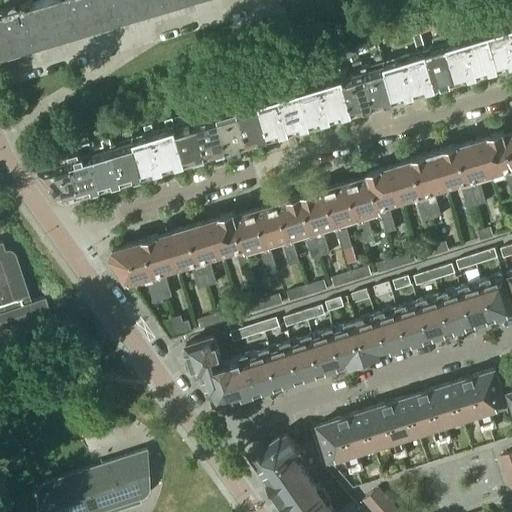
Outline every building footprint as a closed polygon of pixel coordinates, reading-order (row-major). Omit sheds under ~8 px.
[(0,52),(60,34),(49,0),(34,0),(21,4),(19,0),(13,0),(14,1),(9,2),(11,7),(0,10),(0,52)] [(49,0),(60,34),(125,15),(120,0),(49,0)] [(120,0),(125,15),(174,0),(120,0)] [(502,28),(489,32),(500,67),(511,63),(511,32),(510,25),(507,15),(499,18),(502,28)] [(431,19),(419,23),(422,32),(434,28),(431,19)] [(482,34),(468,38),(479,73),(500,67),(489,32),(486,21),(479,24),(482,34)] [(479,73),(468,38),(448,44),(458,79),(479,73)] [(458,79),(448,44),(426,51),(437,86),(458,79)] [(426,51),(385,63),(396,98),(437,86),(426,51)] [(396,98),(385,63),(382,53),(373,55),(377,66),(363,70),(374,105),(396,98)] [(332,117),(353,111),(342,76),(339,65),(332,68),(335,78),(322,82),(332,117)] [(363,70),(342,76),(353,111),(374,105),(363,70)] [(312,123),(332,117),(322,82),(301,88),(312,123)] [(301,88),(280,94),(291,130),(312,123),(301,88)] [(250,103),(239,107),(249,142),(270,136),(259,101),(256,90),(247,93),(250,103)] [(280,94),(259,101),(270,136),(291,130),(280,94)] [(230,109),(218,113),(228,149),(249,142),(239,107),(236,96),(227,99),(230,109)] [(228,149),(218,113),(197,120),(207,155),(228,149)] [(197,120),(176,126),(185,161),(207,155),(197,120)] [(135,139),(144,174),(165,168),(155,132),(152,122),(144,124),(147,135),(135,139)] [(176,126),(155,132),(165,168),(185,161),(176,126)] [(126,141),(114,145),(124,180),(144,174),(135,139),(131,128),(122,130),(126,141)] [(511,129),(505,132),(504,129),(497,131),(508,168),(506,168),(511,190),(511,129)] [(497,131),(474,138),(485,175),(506,168),(508,168),(497,131)] [(94,151),(104,186),(124,180),(114,145),(113,145),(110,135),(102,138),(105,148),(94,151)] [(480,176),(485,175),(474,138),(451,144),(462,181),(460,182),(467,205),(487,200),(480,176)] [(81,193),(104,186),(94,151),(93,151),(90,141),(81,143),(84,154),(71,158),(81,193)] [(451,144),(429,151),(440,188),(460,182),(462,181),(451,144)] [(435,190),(440,188),(429,151),(406,158),(417,195),(416,195),(423,219),(442,213),(435,190)] [(69,197),(81,193),(71,158),(47,166),(39,168),(61,195),(69,197)] [(406,158),(383,165),(394,202),(416,195),(417,195),(406,158)] [(389,203),(394,202),(383,165),(368,169),(370,173),(362,176),(373,211),(381,209),(387,230),(397,227),(389,203)] [(368,213),(373,211),(362,176),(339,182),(350,218),(358,216),(365,240),(375,237),(368,213)] [(339,182),(316,189),(327,225),(335,223),(343,247),(354,244),(346,219),(350,218),(339,182)] [(324,226),(327,225),(316,189),(294,196),(305,232),(312,256),(331,250),(324,226)] [(294,196),(271,203),(282,239),(283,238),(290,263),(301,260),(294,235),(305,232),(294,196)] [(270,242),(282,239),(271,203),(248,209),(259,246),(260,245),(268,270),(278,267),(270,242)] [(247,249),(259,246),(248,209),(236,213),(235,209),(225,212),(236,249),(237,249),(244,273),(253,270),(247,249)] [(213,256),(236,249),(225,212),(202,219),(213,256)] [(211,257),(213,256),(202,219),(179,226),(190,263),(192,262),(199,286),(218,281),(211,257)] [(491,225),(484,227),(487,236),(493,235),(491,225)] [(168,269),(190,263),(179,226),(157,233),(168,269)] [(480,238),(487,236),(484,227),(478,229),(480,238)] [(166,270),(168,269),(157,233),(144,237),(134,240),(145,276),(147,276),(154,300),(173,294),(166,270)] [(0,336),(52,320),(44,295),(30,300),(12,249),(11,248),(10,248),(9,247),(8,247),(7,247),(6,247),(5,247),(4,247),(1,238),(0,238),(0,336)] [(437,242),(440,252),(449,249),(446,239),(437,242)] [(130,280),(145,276),(134,240),(114,246),(112,254),(130,280)] [(430,254),(440,252),(437,242),(427,244),(430,254)] [(504,256),(511,253),(509,243),(501,246),(504,256)] [(487,248),(490,258),(498,255),(495,246),(487,248)] [(480,251),(483,260),(490,258),(487,248),(480,251)] [(406,252),(409,261),(416,259),(413,249),(406,252)] [(483,260),(480,251),(472,253),(475,263),(483,260)] [(409,261),(406,252),(398,254),(402,264),(409,261)] [(475,263),(472,253),(464,255),(467,265),(475,263)] [(402,264),(398,254),(391,256),(394,266),(402,264)] [(460,268),(467,265),(464,255),(457,258),(460,268)] [(394,266),(391,256),(384,259),(387,268),(394,266)] [(387,268),(384,259),(377,261),(380,271),(387,268)] [(456,270),(453,261),(445,263),(448,273),(456,270)] [(448,273),(445,263),(437,266),(440,275),(448,273)] [(369,264),(362,266),(364,275),(372,273),(369,264)] [(357,277),(364,275),(362,266),(354,268),(357,277)] [(440,275),(437,266),(430,268),(433,278),(440,275)] [(357,277),(354,268),(347,270),(350,280),(357,277)] [(433,278),(430,268),(422,271),(425,280),(433,278)] [(342,282),(350,280),(347,270),(339,273),(342,282)] [(417,283),(425,280),(422,271),(414,273),(417,283)] [(342,282),(339,273),(332,275),(335,284),(342,282)] [(412,283),(409,273),(401,276),(404,285),(412,283)] [(511,299),(504,274),(483,281),(494,316),(511,310),(511,299)] [(404,285),(401,276),(393,278),(396,288),(404,285)] [(325,277),(317,280),(321,290),(328,287),(325,277)] [(393,288),(390,279),(382,282),(385,291),(393,288)] [(313,292),(321,290),(317,280),(310,282),(313,292)] [(483,281),(462,288),(473,323),(494,316),(483,281)] [(313,292),(310,282),(302,285),(306,294),(313,292)] [(385,291),(382,282),(374,284),(377,294),(385,291)] [(298,297),(306,294),(302,285),(295,287),(298,297)] [(298,297),(295,287),(288,289),(291,299),(298,297)] [(370,296),(367,287),(360,289),(363,299),(370,296)] [(462,288),(441,294),(452,330),(473,323),(462,288)] [(363,299),(360,289),(352,291),(355,301),(363,299)] [(279,292),(272,294),(275,303),(282,301),(279,292)] [(267,305),(275,303),(272,294),(265,296),(267,305)] [(334,297),(337,306),(345,303),(342,294),(334,297)] [(441,294),(420,301),(430,336),(452,330),(441,294)] [(267,305),(265,296),(257,299),(260,308),(267,305)] [(337,306),(334,297),(326,299),(329,308),(337,306)] [(253,310),(260,308),(257,299),(250,301),(253,310)] [(246,312),(253,310),(250,301),(243,303),(246,312)] [(420,301),(399,308),(409,343),(430,336),(420,301)] [(325,313),(322,303),(315,305),(318,315),(325,313)] [(318,315),(315,305),(307,307),(310,317),(318,315)] [(235,306),(228,308),(231,317),(238,315),(235,306)] [(310,317),(307,307),(299,310),(302,320),(310,317)] [(223,320),(231,317),(228,308),(220,310),(223,320)] [(399,308),(377,315),(388,350),(409,343),(399,308)] [(223,320),(220,310),(213,313),(216,322),(223,320)] [(302,320),(299,310),(292,312),(295,322),(302,320)] [(295,322),(292,312),(284,314),(287,325),(295,322)] [(208,324),(216,322),(213,313),(206,315),(208,324)] [(181,314),(159,320),(171,336),(183,332),(191,329),(188,319),(183,320),(181,314)] [(208,324),(206,315),(198,317),(201,327),(208,324)] [(280,324),(277,315),(269,317),(272,326),(280,324)] [(377,315),(356,322),(367,357),(388,350),(377,315)] [(262,320),(264,329),(272,326),(269,317),(262,320)] [(257,331),(264,329),(262,320),(254,322),(257,331)] [(257,331),(254,322),(246,324),(249,333),(257,331)] [(356,322),(335,328),(346,363),(367,357),(356,322)] [(249,333),(246,324),(238,327),(241,336),(249,333)] [(241,336),(238,327),(231,329),(234,338),(241,336)] [(325,370),(346,363),(335,328),(314,335),(325,370)] [(194,366),(195,371),(215,365),(213,358),(221,354),(215,333),(186,342),(189,350),(186,351),(186,356),(188,362),(191,367),(194,366)] [(303,377),(325,370),(314,335),(293,342),(303,377)] [(293,342),(272,349),(282,383),(303,377),(293,342)] [(272,349),(251,355),(261,390),(282,383),(272,349)] [(227,361),(226,362),(236,397),(239,397),(261,390),(251,355),(241,358),(227,362),(227,361)] [(226,362),(215,365),(195,371),(196,374),(200,373),(202,381),(206,380),(209,392),(212,392),(213,394),(215,401),(219,403),(236,397),(226,362)] [(507,403),(503,388),(496,366),(474,373),(490,428),(497,426),(492,408),(507,403)] [(474,373),(451,380),(463,417),(478,412),(484,430),(490,428),(474,373)] [(447,422),(463,417),(451,380),(429,387),(446,441),(452,439),(447,422)] [(429,387),(407,394),(418,431),(434,426),(439,443),(446,441),(429,387)] [(407,394),(384,401),(401,456),(407,454),(402,436),(418,431),(407,394)] [(384,401),(362,408),(373,445),(390,440),(395,458),(401,456),(384,401)] [(358,450),(373,445),(362,408),(340,415),(357,470),(364,468),(358,450)] [(357,470),(340,415),(318,422),(329,459),(344,454),(350,472),(357,470)] [(249,449),(295,453),(301,448),(289,431),(282,436),(281,434),(269,442),(268,440),(264,442),(262,439),(261,440),(254,442),(250,448),(249,448),(249,449)] [(147,446),(42,480),(41,480),(41,481),(40,481),(39,482),(38,482),(38,483),(37,483),(37,484),(36,485),(36,486),(35,486),(35,487),(35,488),(35,489),(35,490),(35,491),(35,511),(94,511),(139,497),(140,497),(141,497),(142,497),(142,496),(143,496),(144,496),(144,495),(145,495),(145,494),(146,494),(146,493),(147,493),(147,492),(147,491),(148,491),(148,490),(148,489),(148,488),(149,488),(149,487),(147,446)] [(266,473),(295,453),(249,449),(266,473)] [(511,450),(500,454),(510,486),(511,485),(511,450)] [(310,474),(295,453),(266,473),(281,495),(310,474)] [(298,511),(324,494),(310,474),(281,495),(293,511),(298,511)] [(374,511),(402,511),(379,484),(363,498),(374,511)] [(336,511),(324,494),(298,511),(336,511)]
